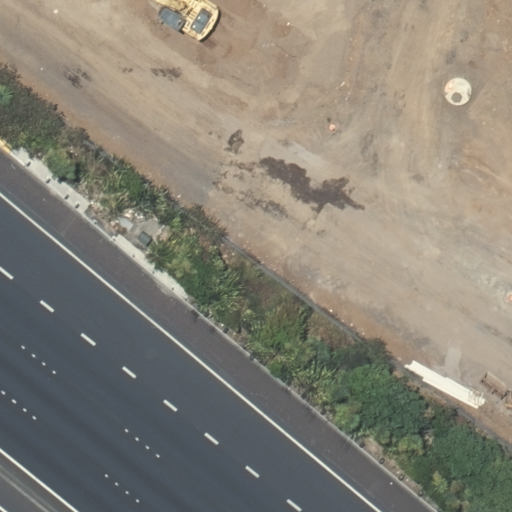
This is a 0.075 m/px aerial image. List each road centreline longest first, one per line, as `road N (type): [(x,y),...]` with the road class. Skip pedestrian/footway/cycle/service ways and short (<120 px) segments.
road 1 (unknown): [(459,0),(398,129),(348,211),(345,255),(372,289),(511,327)]
road 2 (motorway): [(39,415),(159,511)]
